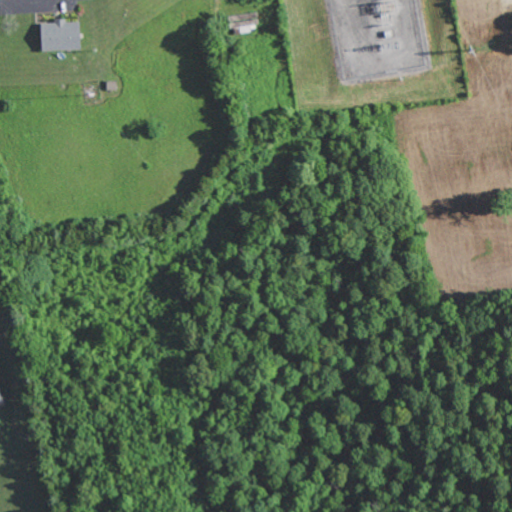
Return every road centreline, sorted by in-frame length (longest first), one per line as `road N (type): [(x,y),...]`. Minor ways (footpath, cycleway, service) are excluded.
road 1 (residential): [(243,0),(193,449)]
road 2 (residential): [(0,1),(36,22),(102,33),(157,0)]
